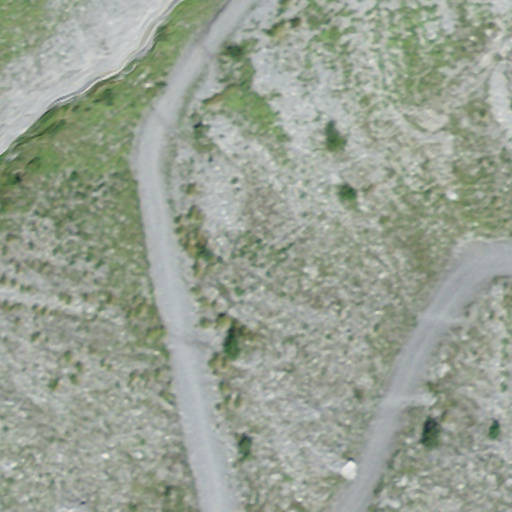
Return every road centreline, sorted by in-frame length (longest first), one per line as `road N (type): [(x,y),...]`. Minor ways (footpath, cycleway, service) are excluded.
road 1 (track): [(245,0),(188,66),(150,148),(152,200),(214,511)]
road 2 (track): [(347,511),(455,276),(483,261),(511,259)]
